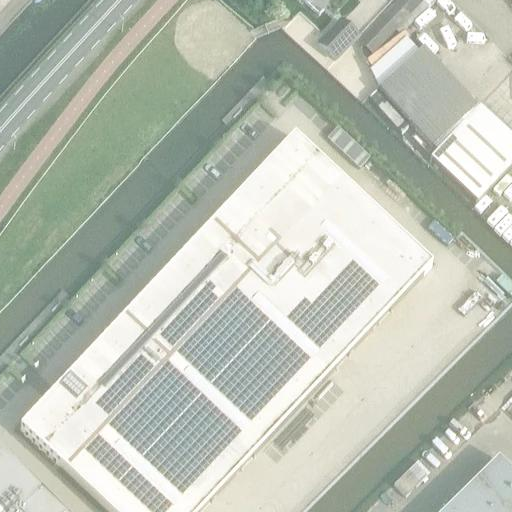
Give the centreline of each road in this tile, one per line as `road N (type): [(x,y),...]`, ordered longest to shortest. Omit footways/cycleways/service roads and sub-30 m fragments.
road 1 (primary): [(0,130),(119,0)]
road 2 (unknown): [(511,449),(468,449),(404,511)]
